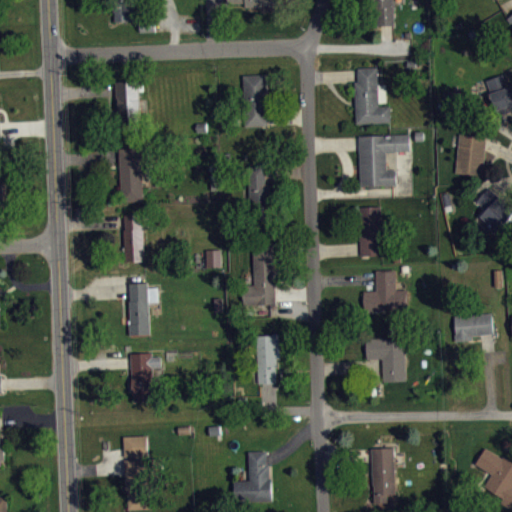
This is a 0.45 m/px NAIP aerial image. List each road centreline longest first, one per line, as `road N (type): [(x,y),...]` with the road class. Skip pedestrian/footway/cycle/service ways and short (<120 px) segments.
road 1 (residential): [(322,511),(305,46),(322,0)]
road 2 (secondary): [(68,511),(57,244)]
road 3 (residential): [(50,55),(305,46)]
road 4 (secondary): [(57,244),(48,0)]
road 5 (residential): [(319,416),(511,411)]
